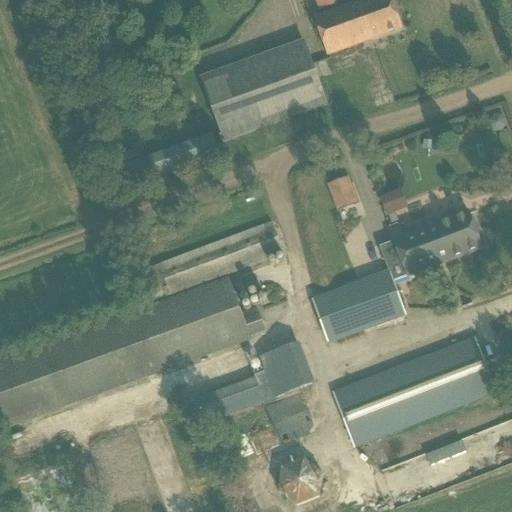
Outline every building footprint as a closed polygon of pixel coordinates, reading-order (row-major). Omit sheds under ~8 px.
[(373,0),(371,1),(313,21),(327,57),(403,30),(391,0),(373,0)] [(317,0),(322,11),(341,4),(339,0),(317,0)] [(200,80),(224,145),(328,108),(304,42),(200,80)] [(179,99),(174,85),(166,88),(171,102),(179,99)] [(130,195),(222,162),(212,136),(121,169),(130,195)] [(352,177),(328,185),(337,213),(361,205),(352,177)] [(386,216),(407,208),(400,190),(379,199),(386,216)] [(483,250),(469,214),(450,222),(378,248),(385,268),(400,263),(406,278),(464,257),(483,250)] [(154,305),(283,256),(271,225),(142,274),(154,305)] [(124,262),(128,272),(129,271),(138,268),(134,258),(126,261),(124,262)] [(328,346),(407,318),(390,272),(312,301),(328,346)] [(0,431),(1,433),(171,371),(268,336),(256,304),(240,311),(228,280),(0,363),(0,431)] [(475,340),(463,344),(460,335),(447,340),(450,349),(332,395),(354,451),(497,396),(475,340)] [(216,420),(314,389),(300,346),(254,360),(260,379),(208,395),(216,420)] [(321,463),(284,465),(286,501),(323,500),(321,463)]
